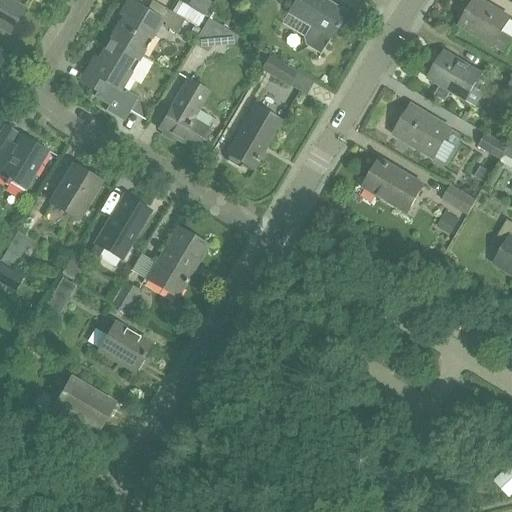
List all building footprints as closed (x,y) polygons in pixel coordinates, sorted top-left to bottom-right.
[(0,0),(0,28),(9,34),(25,8),(11,0),(0,0)] [(190,0),(187,5),(208,18),(209,18),(216,5),(206,0),(190,0)] [(305,44),(321,54),(345,13),(324,0),(294,0),(287,13),(309,26),(303,36),(305,44)] [(493,47),(504,53),(511,36),(502,31),(509,20),(475,0),(459,27),(493,47)] [(112,39),(139,55),(160,20),(132,2),(124,17),(125,17),(112,39)] [(184,20),(172,12),(164,26),(176,33),(185,20),(184,20)] [(193,44),(207,53),(215,40),(231,50),(239,37),(208,18),(201,31),(197,37),(193,44)] [(197,37),(201,31),(194,27),(190,33),(197,37)] [(139,55),(112,39),(99,60),(98,59),(83,85),(98,93),(95,98),(109,106),(112,101),(130,112),(138,98),(125,90),(124,93),(119,90),(126,78),(131,76),(139,63),(138,57),(139,55)] [(465,102),(476,108),(492,81),(482,75),(444,52),(427,79),(465,102)] [(260,69),(288,86),(297,72),(268,54),(260,69)] [(176,138),(194,149),(207,129),(191,120),(207,93),(187,81),(158,128),(162,130),(162,135),(172,141),(176,138)] [(270,109),(293,117),(302,95),(278,86),(270,109)] [(244,165),(253,170),(281,123),(253,107),(225,154),(227,155),(226,161),(239,169),(244,165)] [(394,136),(433,159),(450,130),(411,107),(394,136)] [(0,177),(24,191),(47,152),(1,125),(0,127),(0,177)] [(486,132),(478,147),(501,161),(505,155),(508,149),(510,146),(486,132)] [(398,208),(408,213),(424,185),(415,179),(413,181),(379,161),(363,188),(398,208)] [(50,203),(77,219),(99,182),(72,166),(50,203)] [(475,177),(484,182),(490,172),(481,167),(475,177)] [(441,200),(468,216),(477,200),(451,184),(441,200)] [(103,250),(121,261),(149,212),(123,196),(89,254),(98,259),(103,250)] [(435,227),(448,235),(459,221),(446,212),(435,227)] [(494,263),(511,274),(511,221),(508,219),(498,236),(507,242),(494,263)] [(12,240),(17,231),(12,228),(7,236),(12,240)] [(145,280),(176,299),(207,247),(176,229),(145,280)] [(0,259),(0,261),(13,269),(31,239),(17,231),(12,240),(0,259)] [(27,280),(43,254),(32,248),(16,274),(27,280)] [(61,274),(73,281),(84,262),(73,255),(61,274)] [(70,295),(75,286),(62,279),(57,288),(70,295)] [(111,304),(127,314),(139,290),(124,281),(111,304)] [(129,315),(139,326),(158,310),(148,298),(129,315)] [(98,352),(132,372),(149,344),(114,324),(98,352)] [(52,406),(96,432),(113,404),(69,378),(52,406)] [(511,494),(511,463),(494,481),(510,497),(511,494)]
